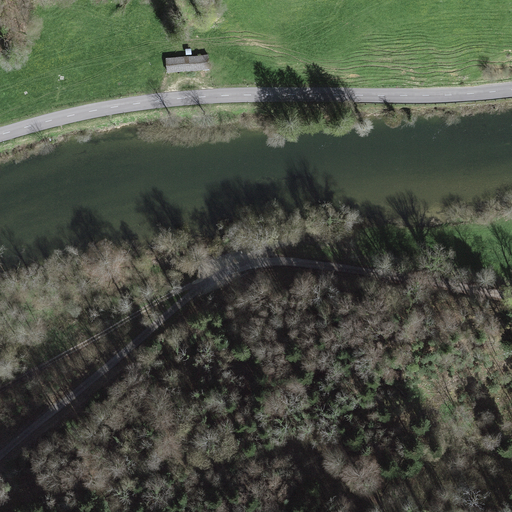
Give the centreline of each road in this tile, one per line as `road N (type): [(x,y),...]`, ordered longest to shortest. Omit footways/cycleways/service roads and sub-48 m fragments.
road 1 (secondary): [(511,89),(174,97),(0,134)]
road 2 (unclassified): [(223,273),(287,249),(386,251),(446,263),(511,293)]
road 3 (unclassified): [(223,273),(0,464)]
road 4 (track): [(0,390),(223,273)]
road 5 (track): [(511,449),(357,439)]
